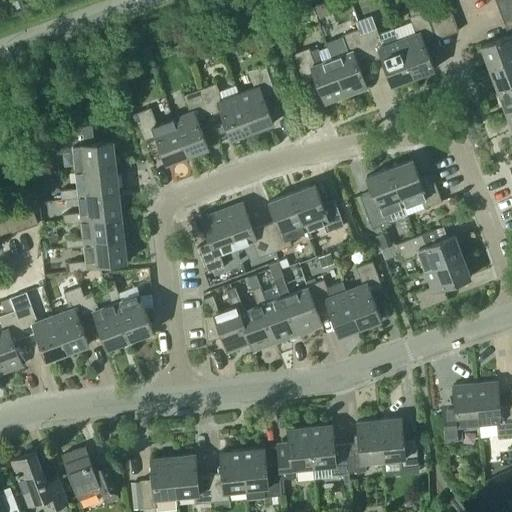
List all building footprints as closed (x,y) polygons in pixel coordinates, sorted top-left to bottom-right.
[(324,0),(312,0),(319,17),(329,13),(324,0)] [(446,0),(433,0),(424,4),(423,4),(425,10),(427,16),(450,7),(446,0)] [(511,0),(499,0),(496,2),(500,13),(511,8),(511,0)] [(288,7),(277,11),(281,22),(292,18),(288,7)] [(432,27),(454,19),(450,7),(427,16),(432,27)] [(511,8),(500,13),(504,23),(511,20),(511,8)] [(432,27),(427,16),(425,10),(409,16),(415,33),(399,39),(413,76),(434,68),(424,41),(435,36),(432,27)] [(432,27),(435,36),(436,36),(437,38),(458,30),(454,19),(432,27)] [(511,59),(511,20),(504,23),(508,34),(481,45),(490,68),(511,59)] [(332,58),(346,95),(367,87),(357,59),(368,55),(360,34),(358,28),(342,35),(325,41),(332,58)] [(360,34),(368,55),(370,61),(382,57),(392,84),(413,76),(399,39),(395,28),(379,35),(376,28),(360,34)] [(309,47),(293,53),(303,80),(314,75),(325,103),(346,95),(332,58),(323,61),(318,47),(310,50),(309,47)] [(511,59),(490,68),(498,90),(511,85),(511,59)] [(275,90),(265,64),(248,70),(255,87),(238,93),(252,130),(273,122),(263,95),(275,90)] [(216,82),(199,88),(209,115),(221,110),(231,138),(252,130),(238,93),(222,99),(216,82)] [(511,85),(498,90),(507,113),(511,110),(511,85)] [(189,111),(173,117),(187,155),(208,147),(198,119),(209,115),(199,88),(183,94),(189,111)] [(166,163),(187,155),(173,117),(157,123),(150,106),(134,113),(144,139),(156,135),(166,163)] [(74,150),(76,169),(116,164),(113,139),(96,141),(93,123),(72,125),(72,129),(53,131),(56,152),(74,150)] [(441,200),(431,173),(420,178),(412,158),(389,167),(403,204),(421,198),(424,206),(441,200)] [(79,193),(118,188),(116,164),(76,169),(78,187),(60,189),(61,199),(79,197),(79,193)] [(386,211),(403,204),(389,167),(366,176),(373,195),(362,199),(372,226),(389,219),(386,211)] [(292,192),(306,229),(323,223),(326,231),(344,225),(334,198),(322,202),(315,183),(292,192)] [(81,217),(121,212),(118,188),(79,193),(79,197),(81,211),(63,213),(64,223),(82,221),(81,217)] [(306,229),(292,192),(268,200),(276,220),(264,224),(275,250),(292,244),(289,236),(306,229)] [(38,223),(36,217),(30,201),(18,206),(26,228),(38,223)] [(243,201),(221,209),(236,246),(252,240),(258,257),(275,250),(264,224),(253,228),(243,201)] [(26,228),(18,206),(7,210),(15,232),(26,228)] [(219,252),(236,246),(221,209),(200,216),(209,240),(198,245),(208,272),(224,265),(219,252)] [(15,232),(7,210),(0,212),(0,227),(3,236),(15,232)] [(84,241),(124,236),(121,212),(81,217),(82,221),(84,235),(66,237),(67,247),(85,245),(84,241)] [(419,253),(425,269),(462,255),(454,234),(439,240),(435,228),(396,243),(402,259),(419,253)] [(70,271),(88,269),(87,265),(126,261),(124,236),(84,241),(85,245),(86,259),(69,261),(70,271)] [(400,254),(396,243),(381,248),(385,259),(400,254)] [(331,252),(320,256),(322,264),(334,260),(331,252)] [(470,276),(462,255),(425,269),(431,285),(414,292),(421,308),(447,298),(443,286),(470,276)] [(279,260),(281,267),(289,264),(286,257),(279,260)] [(268,264),(274,279),(285,275),(279,260),(268,264)] [(371,291),(382,287),(372,260),(356,266),(362,283),(346,289),(360,326),(381,318),(371,291)] [(308,286),(307,286),(289,293),(283,276),(274,280),(280,296),(285,295),(299,332),(322,323),(317,311),(308,286)] [(308,286),(317,311),(329,307),(339,334),(360,326),(346,289),(345,289),(341,280),(326,286),(323,278),(307,284),(307,286),(308,286)] [(116,301),(130,339),(153,330),(139,293),(121,300),(115,283),(106,286),(112,303),(116,301)] [(70,308),(54,314),(68,351),(89,343),(78,316),(90,312),(84,294),(80,285),(64,291),(70,308)] [(262,303),(276,341),(299,332),(285,295),(280,296),(267,302),(260,285),(251,288),(258,305),(262,303)] [(226,289),(232,306),(237,304),(251,342),(250,342),(253,349),(276,341),(262,303),(258,305),(244,310),(235,286),(226,289)] [(84,294),(90,312),(93,311),(107,347),(130,339),(116,301),(112,303),(98,308),(92,291),(84,294)] [(203,298),(210,315),(214,313),(228,350),(250,342),(251,342),(237,304),(232,306),(219,311),(212,294),(203,298)] [(15,309),(10,297),(0,301),(5,313),(15,309)] [(15,309),(25,336),(36,332),(47,359),(68,351),(54,314),(37,320),(31,303),(15,309)] [(0,330),(0,368),(1,372),(22,364),(14,340),(25,336),(15,309),(5,313),(0,314),(0,319),(4,329),(0,330)] [(511,406),(511,404),(500,405),(497,380),(475,382),(479,422),(496,421),(497,435),(511,433),(511,406)] [(455,410),(442,411),(445,440),(463,438),(461,424),(479,422),(475,382),(452,385),(455,410)] [(401,416),(379,419),(383,459),(400,457),(401,466),(419,465),(416,436),(403,437),(401,416)] [(358,442),(346,443),(349,472),(366,470),(366,460),(383,459),(379,419),(356,421),(358,442)] [(329,474),(349,472),(346,443),(334,444),(332,423),(310,425),(314,474),(315,477),(330,476),(329,474)] [(277,450),(279,466),(280,478),(297,477),(297,476),(314,474),(310,425),(287,428),(289,448),(277,450)] [(102,490),(104,497),(106,501),(117,497),(115,492),(117,492),(106,464),(95,468),(86,445),(62,454),(79,499),(102,490)] [(264,446),(242,448),(246,488),(247,498),(282,494),(280,478),(279,466),(267,467),(264,446)] [(222,471),(209,472),(212,501),(230,499),(229,490),(246,488),(242,448),(219,450),(222,471)] [(47,510),(67,502),(57,475),(46,480),(35,450),(13,459),(30,504),(42,499),(47,510)] [(195,503),(212,501),(209,472),(197,474),(195,453),(173,455),(177,495),(194,493),(195,503)] [(174,495),(177,495),(173,455),(150,457),(152,478),(140,479),(143,508),(175,505),(174,495)] [(142,508),(140,481),(131,482),(134,509),(142,508)] [(0,511),(19,511),(13,493),(1,498),(0,493),(0,511)]
